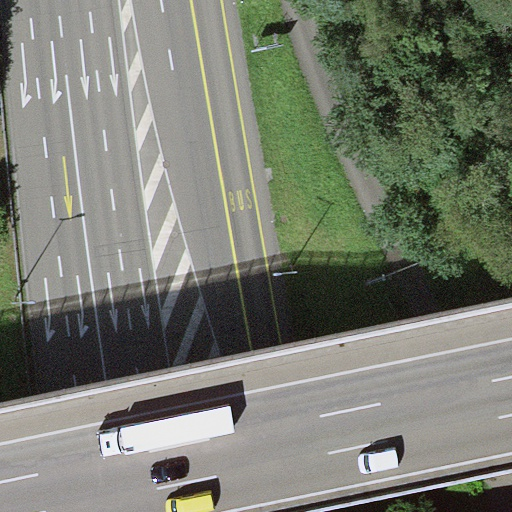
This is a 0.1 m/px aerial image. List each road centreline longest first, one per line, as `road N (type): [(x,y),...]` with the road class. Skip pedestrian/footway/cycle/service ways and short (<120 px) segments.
road 1 (motorway): [(511,392),(0,498)]
road 2 (secondary): [(272,511),(159,262)]
road 3 (secondary): [(159,262),(125,0)]
road 4 (secondary): [(159,262),(169,511)]
